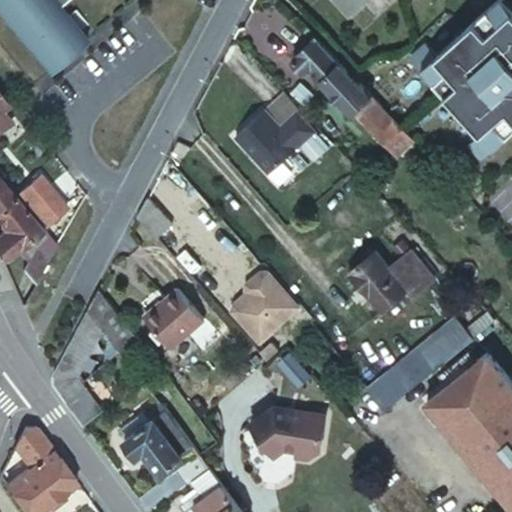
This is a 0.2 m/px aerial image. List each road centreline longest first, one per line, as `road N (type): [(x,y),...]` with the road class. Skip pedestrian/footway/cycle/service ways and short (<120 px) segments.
road 1 (unclassified): [(75,287),(236,0)]
road 2 (secondary): [(123,511),(25,381)]
